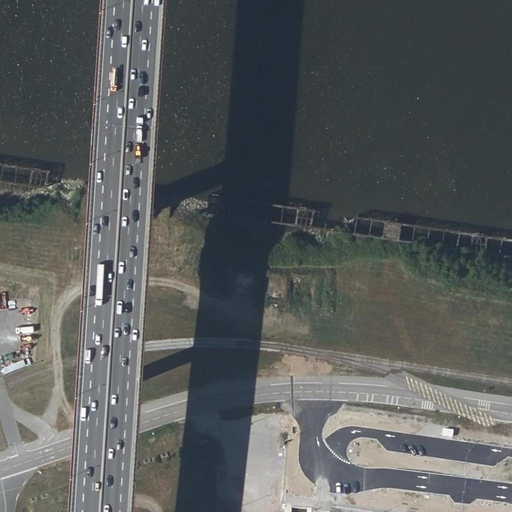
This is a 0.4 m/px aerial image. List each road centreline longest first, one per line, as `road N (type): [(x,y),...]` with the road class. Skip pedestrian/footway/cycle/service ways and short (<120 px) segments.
road 1 (residential): [(511,414),(381,394),(272,393),(178,411),(0,470)]
road 2 (trunk): [(128,511),(163,0)]
road 3 (trunk): [(134,0),(99,511)]
